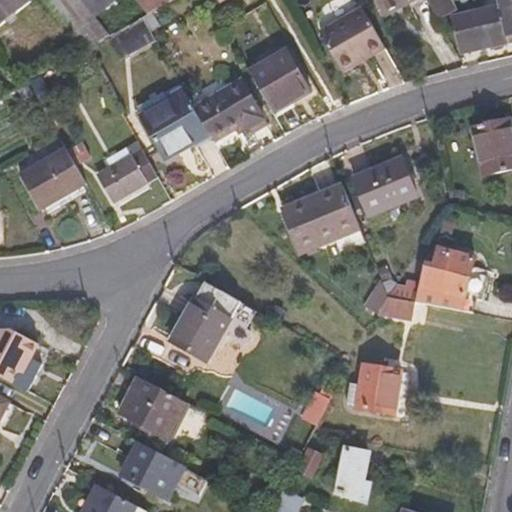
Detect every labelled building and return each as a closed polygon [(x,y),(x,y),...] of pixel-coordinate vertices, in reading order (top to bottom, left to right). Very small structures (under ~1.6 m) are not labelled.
[(0,0),(0,23),(30,0),(0,0)] [(119,0),(51,0),(87,49),(110,33),(98,15),(119,0)] [(376,0),(386,17),(396,11),(400,16),(427,0),(376,0)] [(431,0),(428,2),(439,22),(441,25),(458,16),(448,0),(431,0)] [(511,0),(501,0),(504,13),(456,25),(460,44),(472,43),(474,51),(505,47),(505,44),(511,42),(510,34),(511,33),(511,0)] [(363,7),(320,31),(339,66),(342,71),(385,47),(363,7)] [(386,17),(389,22),(400,16),(396,11),(386,17)] [(123,30),(136,53),(161,39),(147,16),(123,30)] [(123,30),(114,36),(117,42),(127,36),(123,30)] [(127,36),(117,42),(126,59),(136,53),(127,36)] [(254,71),(276,113),(314,91),(291,50),(254,71)] [(200,110),(214,137),(218,142),(240,130),(244,135),(266,122),(245,84),(200,110)] [(171,93),(148,105),(145,111),(170,155),(197,141),(200,144),(214,137),(200,110),(188,90),(174,97),(171,93)] [(477,129),(485,177),(511,173),(511,124),(507,125),(505,118),(490,120),(490,127),(477,129)] [(77,151),(84,164),(94,158),(87,144),(77,151)] [(25,176),(44,208),(90,184),(72,150),(25,176)] [(148,153),(101,178),(116,204),(164,181),(155,165),(148,153)] [(354,184),(372,228),(392,221),(393,218),(390,211),(396,208),(417,199),(402,163),(354,184)] [(341,186),(308,201),(310,207),(311,210),(345,195),(341,186)] [(290,220),(323,250),(331,247),(361,233),(345,195),(311,210),(310,207),(282,219),(285,226),(290,220)] [(393,218),(395,226),(401,224),(396,208),(390,211),(393,218)] [(372,228),(375,235),(395,226),(393,218),(392,221),(372,228)] [(285,226),(300,259),(323,250),(290,220),(285,226)] [(361,233),(331,247),(337,259),(368,247),(361,233)] [(418,282),(416,291),(397,288),(391,297),(390,299),(391,300),(416,304),(460,313),(463,298),(471,299),(476,271),(469,270),(471,259),(432,251),(428,267),(421,266),(418,282)] [(402,278),(397,288),(416,291),(418,282),(402,278)] [(383,282),(367,309),(380,316),(390,299),(391,297),(383,282)] [(192,298),(168,340),(207,362),(230,318),(192,298)] [(463,298),(460,313),(468,314),(471,299),(463,298)] [(391,300),(382,317),(385,319),(412,324),(416,304),(391,300)] [(0,330),(0,376),(11,382),(27,354),(31,356),(38,340),(13,328),(0,330)] [(27,354),(11,382),(31,392),(46,364),(31,356),(27,354)] [(364,369),(359,395),(354,394),(352,406),(358,407),(358,410),(394,415),(400,375),(364,369)] [(139,378),(120,413),(131,419),(128,424),(146,434),(149,428),(168,439),(187,404),(139,378)] [(318,396),(305,420),(317,427),(330,402),(318,396)] [(119,473),(166,498),(183,466),(136,441),(119,473)] [(300,471),(314,477),(325,454),(312,448),(300,471)] [(344,449),(333,496),(362,504),(367,486),(358,483),(365,454),(344,449)] [(97,484),(81,511),(131,511),(135,504),(97,484)] [(287,488),(275,511),(277,511),(299,511),(306,498),(287,488)]
